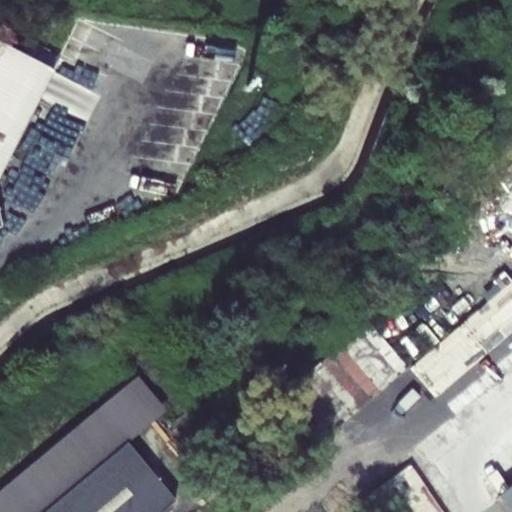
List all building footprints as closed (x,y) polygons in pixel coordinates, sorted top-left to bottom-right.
[(0,182),(53,77),(0,49),(0,182)] [(431,385),(511,317),(511,268),(485,290),(493,299),(414,365),(431,385)] [(346,341),(292,391),(331,433),(385,384),(346,341)] [(136,381),(0,491),(0,511),(178,511),(126,448),(165,416),(136,381)] [(387,511),(451,511),(413,461),(372,492),(387,511)] [(511,511),(511,495),(501,506),(506,511),(511,511)]
